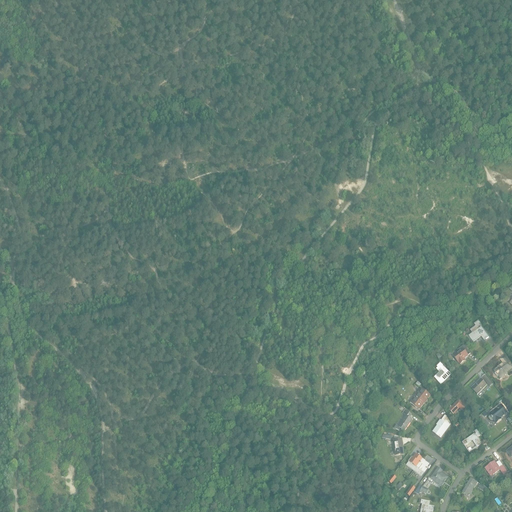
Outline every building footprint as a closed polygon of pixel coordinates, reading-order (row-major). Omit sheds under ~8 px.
[(479,328),(469,336),(473,343),(479,338),(481,336),(484,341),(488,338),(481,327),(479,328)] [(464,358),(467,356),(465,352),(468,351),(463,345),(461,347),(462,349),(453,356),(458,363),(458,362),(460,365),(464,361),(462,359),(464,358)] [(438,351),(436,348),(433,350),(435,353),(438,359),(442,357),(438,351)] [(499,376),(500,378),(506,373),(506,372),(510,369),(507,365),(510,363),(505,356),(501,359),(503,363),(497,367),(498,368),(495,371),(494,373),(497,377),(499,376)] [(446,379),(450,375),(442,366),(439,363),(435,367),(436,368),(435,369),(438,373),(434,377),(437,381),(438,380),(441,384),(446,379)] [(471,388),(477,394),(486,385),(480,379),(471,388)] [(424,392),(423,392),(421,390),(415,398),(416,399),(412,405),(418,410),(423,404),(421,402),(425,397),(427,399),(429,396),(424,392)] [(464,402),(462,404),(459,400),(449,410),(453,414),(458,408),(461,411),(465,407),(465,406),(467,405),(464,402)] [(494,421),(496,423),(501,419),(500,418),(506,413),(500,406),(489,415),(490,416),(489,417),(488,418),(488,419),(490,422),(492,422),(493,422),(494,421)] [(400,429),(403,431),(411,420),(408,418),(411,415),(405,411),(403,414),(404,415),(397,427),(395,426),(394,429),(399,432),(400,429)] [(438,425),(432,432),(440,438),(448,428),(448,427),(450,424),(443,417),(439,421),(437,424),(438,425)] [(477,447),(481,444),(476,438),(481,435),(477,429),(474,431),(475,433),(462,443),(464,446),(472,440),(477,447)] [(393,440),(395,456),(403,454),(400,439),(393,440)] [(408,462),(406,466),(413,470),(413,471),(422,459),(419,457),(419,458),(414,454),(412,458),(411,458),(408,462)] [(422,459),(413,471),(421,476),(423,473),(426,469),(425,468),(428,465),(424,462),(424,461),(422,459)] [(502,466),(498,468),(494,462),(484,468),(490,476),(499,470),(502,475),(506,472),(502,466)] [(429,478),(427,480),(431,484),(433,481),(440,487),(443,483),(442,482),(444,480),(445,481),(447,477),(440,473),(441,471),(437,468),(431,476),(430,478),(429,478)] [(462,492),(469,497),(477,483),(470,478),(462,492)] [(409,497),(415,488),(411,486),(405,494),(409,497)] [(432,511),(433,507),(428,505),(429,502),(420,500),(419,504),(421,504),(419,511),(432,511)]
